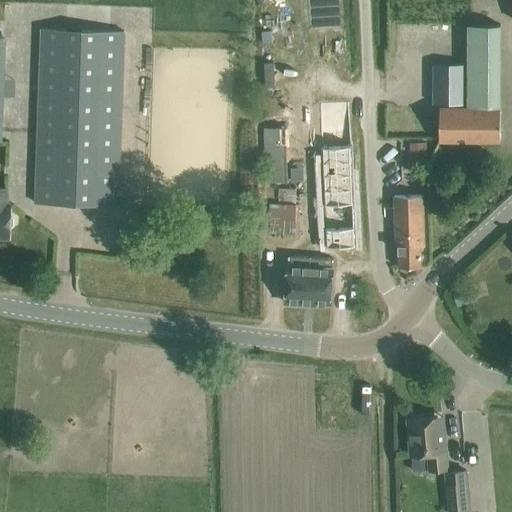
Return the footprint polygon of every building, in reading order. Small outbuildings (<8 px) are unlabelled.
[(440,120),(440,140),(500,141),(501,125),(501,25),(469,25),(469,92),(465,92),(465,107),(440,107),(440,120)] [(42,28),(36,183),(36,203),(118,206),(125,31),(42,28)] [(464,64),(435,64),(434,104),(464,104),(464,64)] [(291,179),(290,126),(267,126),(267,179),(291,179)] [(409,140),(408,170),(427,171),(428,141),(409,140)] [(325,249),(353,249),(353,151),(325,151),(325,249)] [(0,237),(6,238),(9,238),(9,228),(13,226),(13,218),(10,217),(10,204),(7,204),(9,187),(0,186),(0,237)] [(299,201),(299,187),(280,188),(280,201),(299,201)] [(424,245),(423,195),(394,196),(396,246),(399,246),(399,267),(421,267),(421,245),(424,245)] [(301,202),(268,203),(269,233),(301,233),(301,202)] [(334,259),(289,256),(285,303),(305,304),(305,302),(331,303),(334,259)] [(473,283),(453,288),(458,305),(478,299),(473,283)] [(449,468),(444,429),(437,430),(436,417),(408,419),(412,455),(427,454),(429,470),(449,468)] [(449,472),(452,511),(471,511),(467,470),(449,472)]
